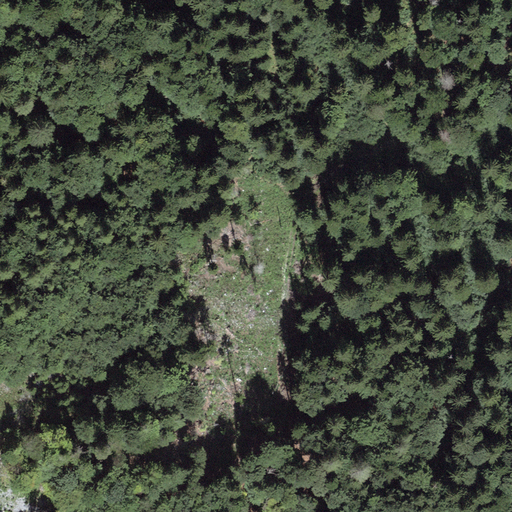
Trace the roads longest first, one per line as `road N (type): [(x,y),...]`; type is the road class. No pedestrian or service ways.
road 1 (track): [(303,202),(329,175),(444,114),(464,82),(511,44)]
road 2 (track): [(413,0),(382,148)]
